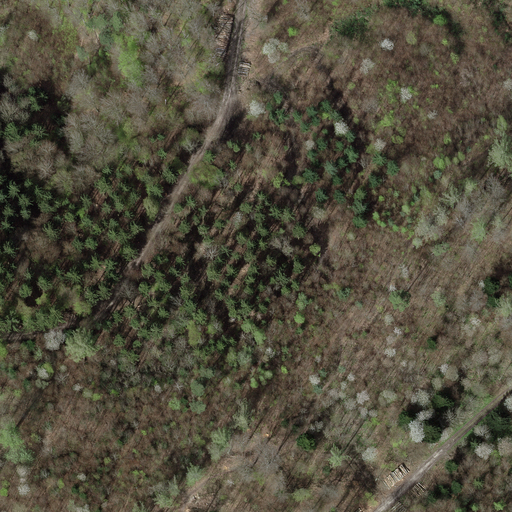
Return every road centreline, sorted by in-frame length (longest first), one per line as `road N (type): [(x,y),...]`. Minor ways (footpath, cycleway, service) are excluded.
road 1 (track): [(0,329),(115,315),(234,100),(247,0)]
road 2 (track): [(375,511),(511,389)]
